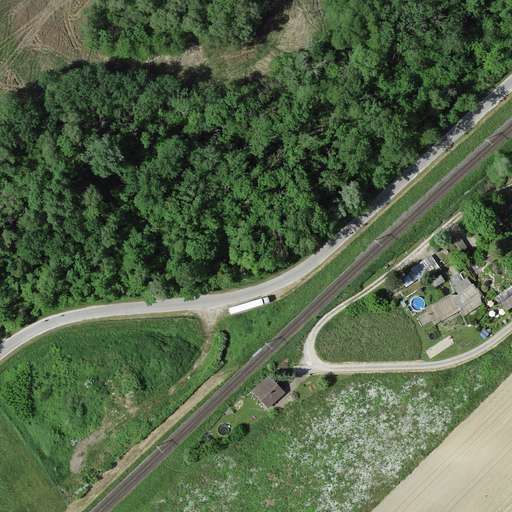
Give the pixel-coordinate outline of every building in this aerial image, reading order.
[(511,201),(486,211),(488,218),(496,215),(500,225),(509,221),(506,212),(511,209),(511,201)] [(461,238),(454,241),(462,252),(468,249),(461,238)] [(499,258),(495,252),(487,257),(490,263),(499,258)] [(431,257),(410,271),(413,274),(402,281),(406,287),(419,279),(421,282),(440,270),(431,257)] [(457,265),(449,269),(453,276),(461,272),(457,265)] [(441,277),(431,283),(435,289),(445,282),(441,277)] [(467,280),(454,289),(458,295),(472,286),(467,280)] [(427,314),(419,319),(422,326),(432,322),(434,325),(460,312),(465,315),(486,302),(473,285),(472,286),(458,295),(457,296),(449,297),(426,310),(427,314)] [(511,286),(497,298),(508,312),(511,308),(511,286)] [(268,378),(253,392),(269,408),(283,394),(268,378)]
